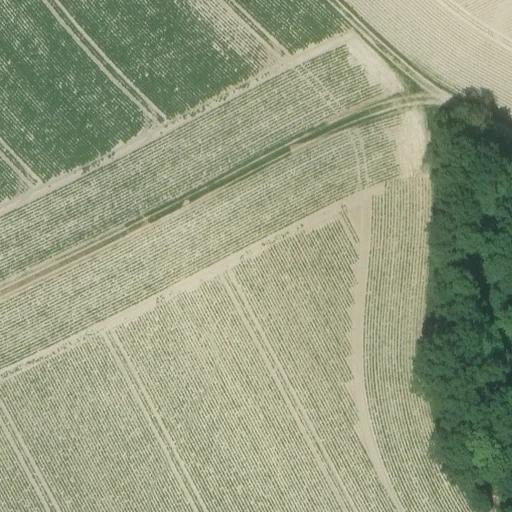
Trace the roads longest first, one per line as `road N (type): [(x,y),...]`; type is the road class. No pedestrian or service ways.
road 1 (track): [(443,97),(320,129),(235,181),(0,294)]
road 2 (track): [(511,136),(366,47),(319,0)]
